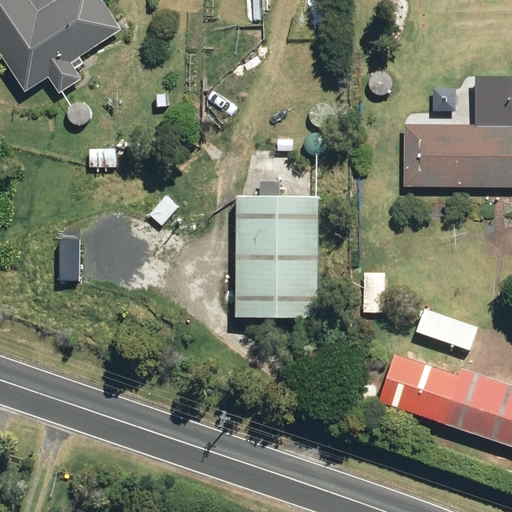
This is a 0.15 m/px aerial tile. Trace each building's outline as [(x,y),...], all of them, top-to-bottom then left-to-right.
[(25,1),(0,20),(0,26),(5,33),(2,46),(37,89),(56,77),(70,94),(92,79),(85,59),(127,32),(104,0),(64,0),(64,1),(41,16),(25,1)] [(462,88),(462,116),(410,114),(408,186),(511,188),(511,114),(497,115),(498,89),(462,88)] [(120,154),(88,153),(87,174),(119,175),(120,154)] [(247,167),(245,315),(331,316),(332,192),(275,192),(275,167),(247,167)] [(110,242),(118,258),(146,243),(138,228),(110,242)] [(389,272),(364,272),(363,317),(387,318),(389,272)] [(423,309),(414,336),(468,356),(478,328),(423,309)] [(511,380),(472,368),(454,423),(511,441),(511,380)]
